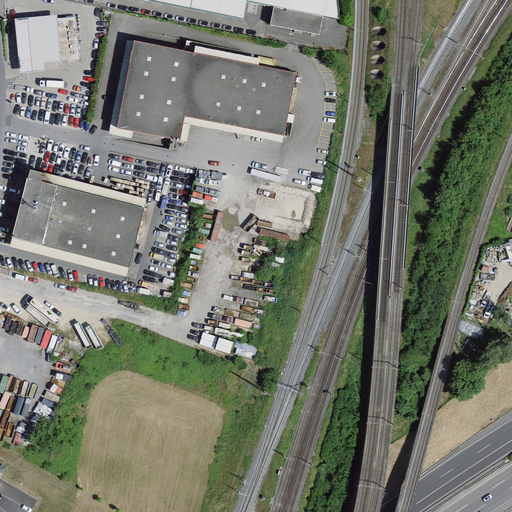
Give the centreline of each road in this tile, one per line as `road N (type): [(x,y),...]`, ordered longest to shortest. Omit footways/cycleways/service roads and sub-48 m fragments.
road 1 (unknown): [(242,171),(188,329),(0,280)]
road 2 (motorway): [(511,435),(397,511)]
